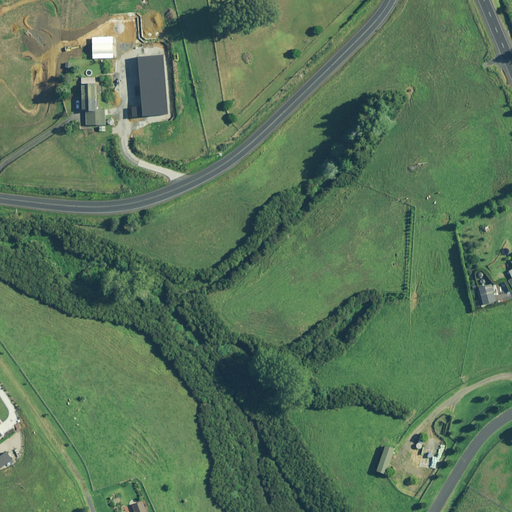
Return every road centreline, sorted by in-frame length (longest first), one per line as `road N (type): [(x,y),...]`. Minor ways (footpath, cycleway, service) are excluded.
road 1 (unclassified): [(389,0),(259,136),(197,179),(108,206),(0,198)]
road 2 (residential): [(511,405),(476,432),(426,511)]
